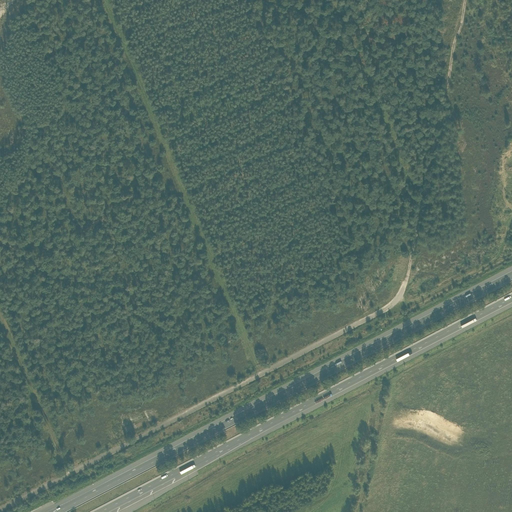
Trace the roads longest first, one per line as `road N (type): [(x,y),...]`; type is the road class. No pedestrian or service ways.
road 1 (motorway): [(511,273),(54,511)]
road 2 (unclassified): [(0,509),(382,310),(405,281)]
road 3 (motorway): [(100,511),(511,298)]
road 4 (track): [(464,0),(405,281)]
road 5 (track): [(69,474),(0,311)]
